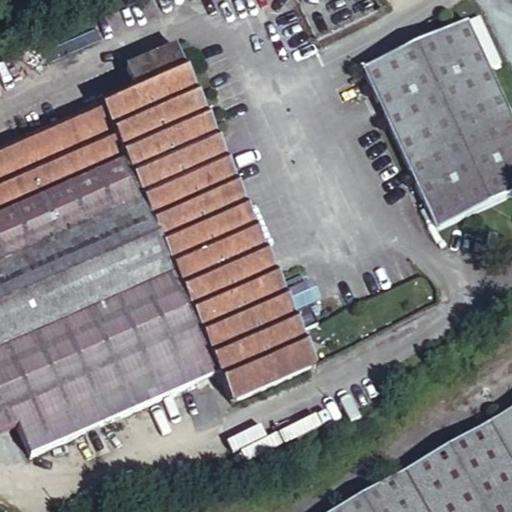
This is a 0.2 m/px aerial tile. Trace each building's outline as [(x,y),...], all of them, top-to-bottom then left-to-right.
[(482,21),(468,27),(489,73),(501,68),(482,21)] [(511,123),(489,73),(468,27),(363,74),(435,232),(511,198),(511,123)] [(178,66),(169,47),(120,69),(129,88),(178,66)] [(312,367),(308,358),(296,332),(314,324),(310,317),(305,306),(288,313),(277,289),(178,66),(129,88),(0,148),(0,437),(17,430),(29,457),(215,373),(229,404),(312,367)] [(297,280),(277,289),(288,313),(305,306),(310,317),(314,314),(317,311),(314,303),(310,305),(302,287),(305,286),(303,280),(297,280)] [(511,511),(511,411),(331,511),(511,511)]
